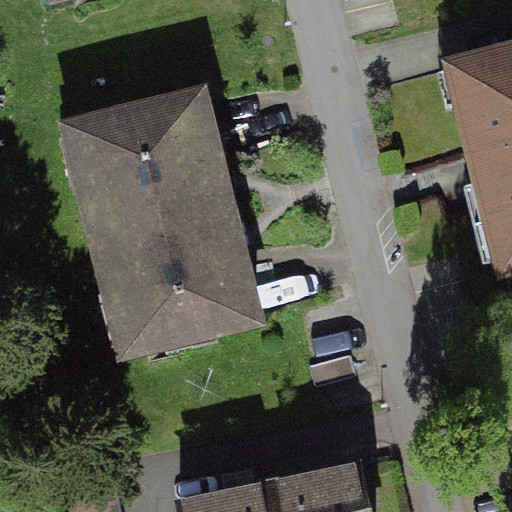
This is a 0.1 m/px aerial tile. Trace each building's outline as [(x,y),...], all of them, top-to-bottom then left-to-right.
[(511,54),(451,69),(503,274),(511,271),(511,54)] [(62,139),(85,237),(231,203),(209,106),(62,139)] [(264,346),(231,203),(85,237),(117,379),(264,346)] [(113,511),(105,467),(46,477),(52,511),(113,511)] [(367,511),(361,484),(228,511),(367,511)]
